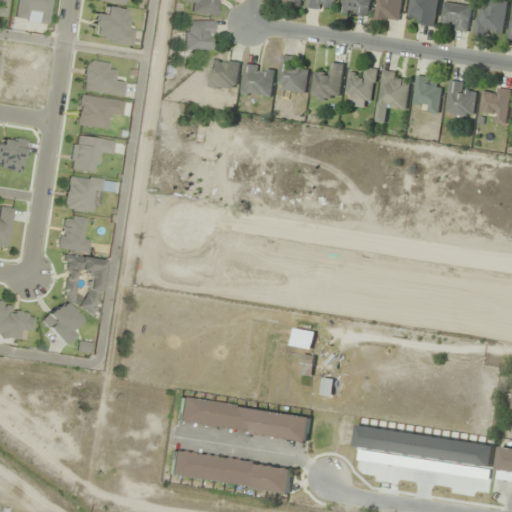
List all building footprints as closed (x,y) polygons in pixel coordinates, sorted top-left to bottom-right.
[(8,0),(0,0),(0,17),(6,18),(8,0)] [(51,0),(16,0),(14,19),(26,20),(27,12),(39,13),(38,23),(48,24),(51,0)] [(220,0),(183,0),(183,2),(193,3),(192,13),(219,15),(220,0)] [(334,0),(307,0),(307,7),(333,11),(334,0)] [(342,0),(341,13),(369,16),(370,0),(342,0)] [(378,0),(376,17),(399,21),(402,0),(378,0)] [(436,25),(439,0),(410,0),(408,21),(436,25)] [(509,0),(506,0),(489,0),(488,7),(480,6),(475,32),(502,37),(509,0)] [(472,5),(444,2),(442,27),(469,30),(472,5)] [(127,10),(105,6),(103,16),(92,14),(90,28),(96,29),(94,40),(131,46),(134,29),(124,27),(127,10)] [(212,49),(212,22),(185,22),(185,49),(212,49)] [(307,92),(310,70),(292,68),(293,56),(283,55),(280,90),(307,92)] [(237,89),(240,62),(212,60),(210,86),(237,89)] [(115,63),(83,61),(81,92),(122,96),(123,79),(113,78),(115,63)] [(340,101),(344,64),(332,62),(331,72),(316,70),(313,98),(340,101)] [(272,96),(276,68),(246,65),(242,93),(272,96)] [(351,74),(345,102),(371,107),(379,69),(362,66),(360,76),(351,74)] [(410,82),(401,81),(402,73),(384,70),(379,105),(407,109),(410,82)] [(440,112),(443,87),(434,86),(436,77),(418,75),(414,102),(423,103),(422,109),(440,112)] [(470,83),(452,80),(447,112),(474,117),(478,93),(468,91),(470,83)] [(482,109),(499,111),(497,121),(508,123),(511,90),(485,87),(482,109)] [(120,117),(122,101),(78,95),(74,125),(107,129),(109,115),(120,117)] [(275,112),(293,113),(294,96),(276,95),(275,112)] [(192,141),(204,142),(206,124),(193,123),(192,141)] [(68,170),(97,173),(100,152),(111,154),(113,140),(72,136),(68,170)] [(290,152),(279,150),(271,192),(282,194),(290,152)] [(205,190),(225,195),(230,176),(210,171),(205,190)] [(100,178),(67,174),(62,209),(95,213),(100,178)] [(13,208),(0,206),(0,247),(8,248),(13,208)] [(87,253),(89,239),(83,239),(86,218),(62,215),(57,249),(87,253)] [(67,267),(61,304),(96,310),(104,260),(64,254),(62,266),(67,267)] [(80,319),(60,300),(41,321),(67,346),(79,333),(72,327),(80,319)] [(0,336),(20,339),(21,329),(32,330),(34,310),(0,306),(0,336)] [(315,375),(316,354),(303,354),(302,374),(315,375)] [(334,379),(325,378),(324,394),(334,394),(334,379)] [(312,416),(180,397),(176,423),(309,442),(312,416)] [(172,450),(168,477),(290,493),(294,467),(172,450)]
